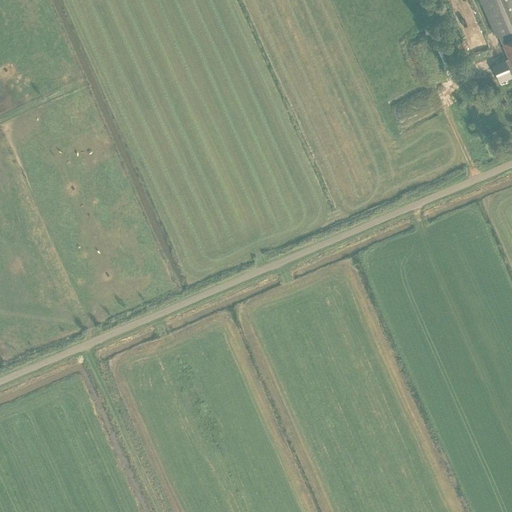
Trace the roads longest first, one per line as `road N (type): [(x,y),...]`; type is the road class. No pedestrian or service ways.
road 1 (unclassified): [(0,381),(511,165)]
road 2 (track): [(83,346),(158,511)]
